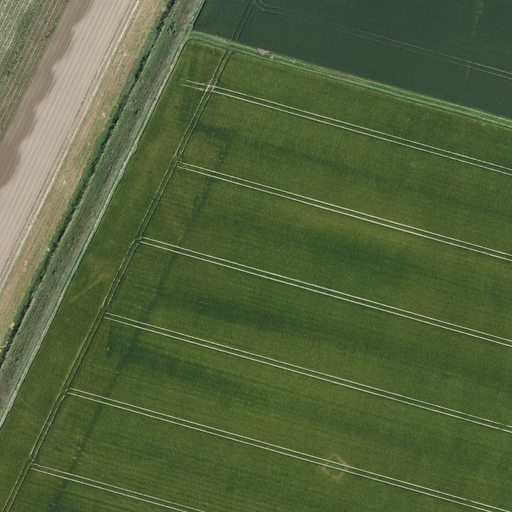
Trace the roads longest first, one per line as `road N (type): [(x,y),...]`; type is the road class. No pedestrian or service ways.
road 1 (track): [(200,0),(0,412)]
road 2 (track): [(185,31),(511,124)]
